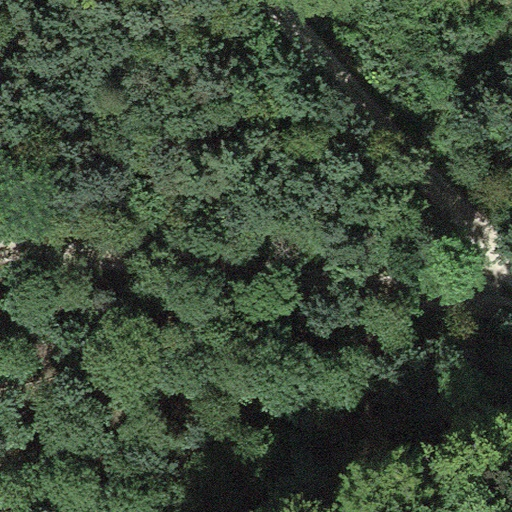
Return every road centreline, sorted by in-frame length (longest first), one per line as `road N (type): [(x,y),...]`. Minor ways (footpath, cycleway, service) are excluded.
road 1 (track): [(0,248),(188,261),(511,307)]
road 2 (track): [(293,0),(511,256)]
